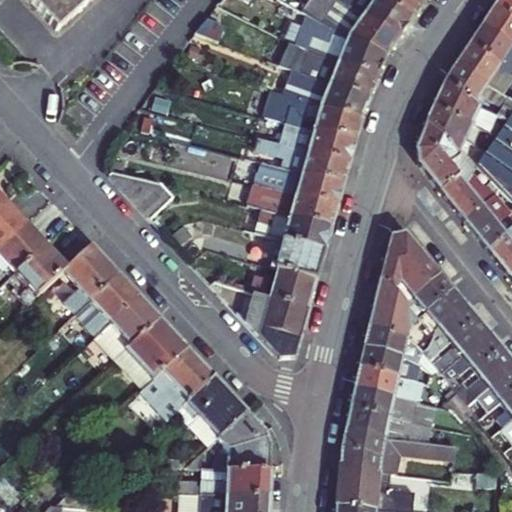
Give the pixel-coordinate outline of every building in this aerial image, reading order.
[(21,0),(61,43),(107,0),(21,0)] [(367,3),(362,0),(323,0),(342,14),(356,23),(369,32),(403,56),(415,38),(367,3)] [(428,18),(402,0),(362,0),(367,3),(415,38),(428,18)] [(402,0),(428,18),(440,0),(402,0)] [(511,0),(510,0),(496,21),(511,31),(511,0)] [(356,23),(342,14),(325,39),(354,55),(390,75),(403,56),(369,32),(356,23)] [(485,37),(511,55),(511,31),(496,21),(485,37)] [(390,75),(354,55),(325,39),(311,31),(299,61),(308,66),(314,68),(329,74),(343,80),(382,95),(390,75)] [(211,32),(199,48),(222,57),(228,41),(211,32)] [(504,76),(511,63),(511,55),(485,37),(473,56),(504,76)] [(504,76),(473,56),(461,75),(491,96),(504,76)] [(329,74),(314,68),(308,66),(299,61),(293,58),(282,80),(296,86),(306,90),(321,96),(335,101),(373,116),(382,95),(343,80),(329,74)] [(477,116),(491,96),(461,75),(447,95),(477,116)] [(296,116),(365,138),(373,116),(335,101),(321,96),(306,90),(296,86),(286,113),(296,116)] [(477,116),(447,95),(441,107),(436,120),(472,139),(485,146),(497,129),(477,116)] [(280,137),(359,159),(365,138),(296,116),(286,113),(285,112),(278,136),(280,137)] [(498,130),(507,136),(511,128),(511,117),(508,115),(498,130)] [(430,135),(466,153),(472,139),(436,120),(430,135)] [(511,128),(507,136),(495,151),(490,159),(487,164),(481,172),(511,207),(511,128)] [(430,135),(418,164),(422,178),(444,205),(463,190),(475,181),(481,172),(487,164),(482,162),(466,153),(430,135)] [(274,160),(352,180),(359,159),(280,137),(274,160)] [(485,155),(482,162),(487,164),(490,159),(485,155)] [(285,186),(346,202),(352,180),(274,160),(260,156),(257,168),(288,176),(285,186)] [(346,202),(285,186),(266,181),(260,203),(340,224),(346,202)] [(153,235),(172,216),(159,201),(110,189),(153,235)] [(463,190),(444,205),(468,236),(487,220),(463,190)] [(264,228),(334,245),(340,224),(260,203),(257,202),(252,225),(264,228)] [(0,204),(0,245),(20,227),(0,205),(0,204)] [(487,220),(468,236),(492,265),(510,249),(511,247),(511,218),(503,207),(487,220)] [(0,266),(10,278),(40,250),(20,227),(0,245),(0,266)] [(286,256),(327,267),(334,245),(264,228),(258,249),(286,256)] [(407,291),(419,305),(441,287),(407,243),(394,244),(382,290),(398,307),(406,299),(403,295),(407,291)] [(511,247),(510,249),(492,265),(511,291),(511,247)] [(60,272),(40,250),(10,278),(29,299),(55,276),(60,272)] [(83,306),(112,280),(84,250),(60,272),(55,276),(83,306)] [(274,278),(272,283),(319,295),(327,267),(286,256),(279,279),(274,278)] [(83,306),(103,328),(132,301),(112,280),(83,306)] [(257,310),(310,327),(319,295),(272,283),(265,281),(257,310)] [(427,324),(454,302),(441,287),(419,305),(414,309),(406,315),(407,340),(427,324)] [(382,290),(371,339),(407,349),(407,340),(406,315),(398,307),(382,290)] [(132,301),(103,328),(124,349),(153,323),(132,301)] [(427,324),(439,339),(466,317),(454,302),(427,324)] [(295,376),(310,327),(257,310),(249,338),(281,373),(295,376)] [(451,354),(478,332),(466,317),(439,339),(415,359),(427,373),(451,354)] [(181,353),(153,323),(124,349),(152,379),(181,353)] [(451,354),(463,369),(491,348),(478,332),(451,354)] [(407,349),(371,339),(366,360),(402,369),(415,373),(430,377),(427,373),(415,359),(407,349)] [(476,384),(503,363),(491,348),(463,369),(476,384)] [(176,412),(182,406),(208,382),(181,353),(152,379),(149,382),(176,412)] [(361,380),(397,390),(402,369),(366,360),(361,380)] [(476,384),(489,401),(511,383),(511,373),(503,363),(476,384)] [(442,373),(433,380),(440,388),(448,381),(442,373)] [(361,380),(356,401),(392,410),(418,416),(424,396),(397,390),(361,380)] [(456,390),(448,381),(440,388),(448,398),(456,390)] [(223,453),(250,427),(208,382),(182,406),(223,453)] [(501,416),(511,407),(511,383),(489,401),(501,416)] [(351,420),(388,429),(409,434),(414,435),(418,416),(392,410),(356,401),(351,420)] [(467,404),(459,412),(465,419),(474,412),(467,404)] [(511,429),(511,407),(501,416),(511,429)] [(459,412),(451,418),(465,434),(472,428),(465,419),(459,412)] [(480,421),(474,412),(465,419),(472,428),(480,421)] [(409,434),(388,429),(351,420),(346,440),(383,449),(410,455),(412,445),(414,435),(409,434)] [(230,466),(228,483),(272,486),(273,464),(266,444),(250,427),(223,453),(220,456),(230,466)] [(346,440),(341,462),(378,472),(377,484),(389,487),(394,487),(398,467),(407,469),(408,465),(410,455),(383,449),(346,440)] [(408,465),(407,469),(452,477),(454,464),(410,455),(408,465)] [(340,477),(377,484),(378,472),(341,462),(340,477)] [(389,487),(377,484),(340,477),(339,485),(338,499),(376,502),(388,504),(389,487)] [(183,504),(202,506),(270,511),(272,486),(228,483),(226,483),(204,481),(203,497),(199,497),(199,493),(181,491),(180,504),(183,504)] [(494,494),(477,490),(474,503),(493,508),(494,494)] [(388,504),(376,502),(338,499),(336,511),(413,511),(414,507),(388,504)]
